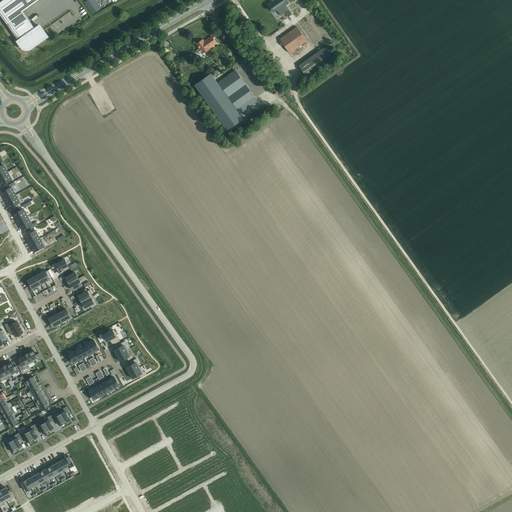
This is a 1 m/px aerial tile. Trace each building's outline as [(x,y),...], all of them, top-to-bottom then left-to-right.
[(21,47),(22,48),(24,49),(26,50),(27,50),(29,49),(31,48),(47,36),(39,26),(35,29),(23,12),(39,0),(1,0),(0,1),(0,14),(18,40),(17,41),(21,47)] [(286,0),(271,0),(267,3),(273,12),(276,10),(281,16),(289,10),(285,4),(288,2),(286,0)] [(290,53),(307,41),(297,27),(280,39),(290,53)] [(209,48),(216,43),(211,36),(204,41),(203,40),(196,44),(199,49),(197,50),(197,51),(197,53),(197,54),(198,54),(200,54),(202,53),(202,54),(209,49),(209,48)] [(325,47),(298,65),(307,78),(333,59),(325,47)] [(228,96),(245,84),(235,70),(218,82),(228,96)] [(227,130),(243,119),(210,73),(194,85),(227,130)] [(257,101),(245,84),(228,96),(240,113),(257,101)] [(7,172),(0,176),(0,182),(2,185),(11,180),(7,172)] [(11,187),(1,193),(6,200),(15,195),(11,187)] [(15,195),(6,200),(10,208),(20,202),(15,195)] [(23,209),(13,215),(17,222),(27,217),(23,209)] [(27,217),(17,222),(22,230),(32,224),(27,217)] [(35,231),(25,236),(29,244),(39,238),(35,231)] [(39,238),(29,244),(34,251),(44,246),(39,238)] [(65,259),(56,264),(59,270),(62,269),(63,271),(69,268),(65,259)] [(45,271),(40,273),(45,281),(50,279),(49,279),(52,277),(51,275),(48,276),(46,271),(45,271)] [(75,272),(65,278),(69,284),(78,279),(75,272)] [(40,273),(36,276),(41,285),(41,284),(45,281),(40,273)] [(36,276),(32,278),(37,288),(38,288),(37,287),(41,285),(36,276)] [(32,278),(27,280),(32,289),(33,291),(37,288),(32,278)] [(78,279),(69,284),(72,290),(82,285),(78,279)] [(83,293),(78,296),(81,302),(93,296),(89,290),(87,291),(86,288),(81,291),(83,293)] [(93,296),(81,302),(85,308),(89,306),(91,308),(98,305),(93,296)] [(66,309),(62,311),(66,320),(71,317),(66,309)] [(57,314),(62,322),(66,320),(62,311),(57,314)] [(56,312),(51,314),(53,316),(57,324),(62,322),(57,314),(56,312)] [(53,316),(48,319),(53,327),(57,324),(53,316)] [(11,322),(5,325),(10,334),(12,333),(13,334),(13,333),(15,337),(18,336),(23,333),(23,332),(17,322),(12,325),(11,322)] [(113,329),(103,335),(106,341),(109,339),(112,345),(120,341),(113,329)] [(94,340),(89,343),(94,352),(99,349),(94,340)] [(120,347),(114,350),(117,356),(127,350),(125,345),(127,344),(125,341),(119,344),(120,347)] [(89,343),(84,346),(89,354),(94,352),(89,343)] [(84,346),(79,349),(83,357),(89,354),(84,346)] [(74,351),(79,360),(83,357),(79,349),(74,351)] [(28,353),(33,362),(33,361),(37,358),(38,360),(42,359),(39,353),(36,355),(33,350),(28,353)] [(127,350),(117,356),(120,361),(127,358),(128,360),(133,358),(131,354),(130,355),(127,350)] [(74,351),(68,354),(69,355),(70,356),(73,363),(79,360),(74,351)] [(28,353),(23,356),(29,366),(28,365),(33,362),(28,353)] [(21,363),(18,365),(21,370),(29,366),(23,356),(18,359),(21,363)] [(133,364),(126,367),(129,373),(141,366),(140,367),(137,362),(138,361),(136,358),(131,361),(133,364)] [(11,362),(6,365),(10,373),(12,375),(19,371),(18,369),(17,366),(16,366),(14,367),(11,362)] [(6,365),(1,368),(5,376),(7,378),(12,375),(10,373),(6,365)] [(141,366),(129,373),(132,378),(139,375),(140,377),(146,374),(145,371),(144,372),(141,366)] [(33,376),(24,382),(26,387),(36,381),(33,376)] [(114,377),(109,380),(114,388),(119,385),(114,377)] [(109,380),(104,382),(109,391),(114,388),(109,380)] [(36,381),(26,387),(28,386),(31,390),(29,391),(39,386),(36,381)] [(104,382),(99,385),(104,394),(109,391),(104,382)] [(93,387),(99,397),(99,396),(104,394),(99,385),(94,388),(93,387)] [(39,386),(29,391),(31,396),(41,391),(39,386)] [(93,387),(88,390),(92,397),(93,398),(93,399),(99,397),(93,387)] [(41,391),(31,396),(34,395),(36,400),(34,401),(44,395),(41,391)] [(44,395),(34,401),(37,406),(47,400),(44,395)] [(47,400),(37,406),(39,405),(41,409),(49,405),(47,400)] [(7,403),(0,407),(0,408),(2,412),(12,407),(10,408),(7,403)] [(59,411),(58,411),(64,422),(69,419),(67,413),(70,412),(67,406),(63,408),(64,410),(59,412),(59,411)] [(12,407),(2,412),(5,417),(15,412),(12,407)] [(58,424),(59,425),(64,422),(58,411),(53,414),(50,415),(53,421),(56,419),(58,424)] [(15,412),(5,417),(7,422),(15,417),(13,413),(15,412)] [(48,419),(43,421),(48,430),(54,427),(51,422),(53,421),(50,415),(47,417),(48,419)] [(15,417),(7,422),(10,427),(18,422),(15,417)] [(37,423),(34,424),(37,430),(40,428),(42,433),(43,433),(48,430),(43,421),(38,424),(37,423)] [(35,431),(37,430),(34,424),(31,426),(32,426),(26,429),(32,439),(38,436),(35,431)] [(21,431),(18,433),(21,438),(24,437),(26,442),(27,442),(32,439),(26,429),(25,430),(21,432),(21,431)] [(21,438),(18,433),(15,435),(16,435),(11,438),(16,448),(22,445),(19,440),(21,438)] [(11,438),(7,440),(5,441),(5,440),(2,442),(5,447),(8,446),(11,451),(16,448),(11,438)] [(90,440),(80,446),(83,451),(93,445),(90,440)] [(93,445),(83,451),(87,459),(92,456),(91,454),(96,451),(93,446),(93,445)] [(64,459),(69,469),(74,466),(69,456),(64,459)] [(93,458),(88,461),(92,468),(102,463),(99,458),(94,460),(93,458)] [(59,461),(65,471),(69,469),(64,459),(59,461)] [(65,471),(59,461),(55,464),(60,474),(59,472),(64,470),(65,471)] [(102,463),(92,468),(97,476),(102,474),(100,471),(105,468),(102,463)] [(60,474),(55,464),(50,467),(55,476),(60,474)] [(45,469),(51,479),(55,476),(50,467),(45,469)] [(50,479),(51,479),(45,469),(40,472),(45,481),(50,479)] [(41,484),(45,481),(40,472),(36,474),(41,484)] [(36,474),(31,477),(36,486),(41,484),(36,474)] [(103,475),(98,478),(102,486),(112,480),(109,475),(104,478),(103,475)] [(36,486),(31,477),(26,480),(31,488),(35,485),(36,486)] [(31,488),(26,480),(21,482),(26,491),(31,488)] [(112,480),(102,486),(105,491),(115,486),(112,480)] [(86,486),(80,489),(85,498),(91,495),(86,486)] [(2,490),(1,490),(7,501),(15,496),(12,490),(9,492),(6,487),(4,488),(4,489),(2,490),(2,489),(2,490)] [(80,489),(76,491),(81,500),(85,498),(80,489)] [(76,491),(71,494),(76,503),(81,500),(76,491)] [(71,494),(66,497),(71,506),(76,503),(71,494)] [(66,497),(61,500),(66,509),(71,506),(66,497)] [(57,502),(52,504),(56,511),(59,511),(62,510),(57,502)]
